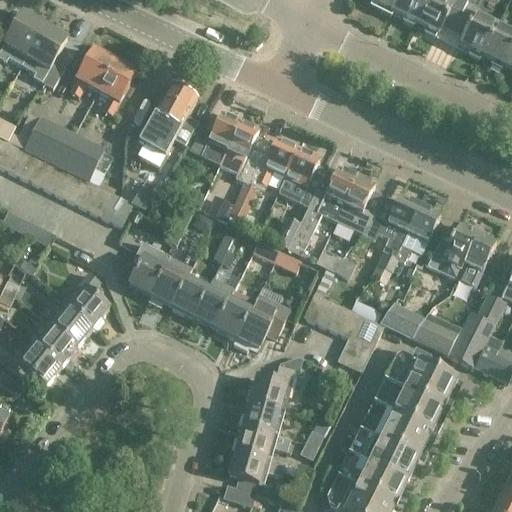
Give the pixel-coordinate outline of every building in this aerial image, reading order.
[(373,0),(370,6),(381,11),(380,13),(390,18),(391,16),(392,16),(400,0),(373,0)] [(400,0),(392,16),(403,22),(402,24),(411,29),(413,26),(415,27),(428,0),(400,0)] [(428,0),(415,27),(425,33),(424,35),(433,40),(435,37),(437,38),(441,30),(451,35),(465,7),(455,3),(456,0),(428,0)] [(468,0),(465,7),(451,35),(463,41),(458,49),(470,55),(469,57),(478,62),(479,59),(481,60),(496,29),(474,19),(477,13),(471,10),(476,0),(468,0)] [(0,38),(0,62),(5,66),(7,62),(20,69),(44,30),(21,17),(6,42),(0,38)] [(511,37),(496,29),(481,60),(492,65),(490,68),(500,72),(501,70),(503,71),(511,53),(511,37)] [(20,69),(34,77),(32,81),(52,93),(63,73),(52,67),(66,44),(44,30),(20,69)] [(84,91),(95,97),(113,65),(92,53),(68,96),(78,102),(84,91)] [(511,53),(503,71),(511,75),(511,53)] [(100,114),(111,120),(134,77),(113,65),(95,97),(106,104),(100,114)] [(158,172),(173,144),(184,150),(196,127),(185,121),(196,102),(169,87),(137,146),(143,149),(137,160),(158,172)] [(200,159),(219,168),(240,123),(225,116),(224,119),(220,117),(200,159)] [(6,146),(18,152),(21,153),(38,123),(27,118),(17,139),(11,136),(6,146)] [(30,158),(43,164),(55,170),(73,137),(39,121),(38,123),(21,153),(30,158)] [(240,123),(219,168),(237,177),(244,161),(257,135),(253,133),(255,130),(240,123)] [(90,187),(102,193),(112,198),(112,197),(115,192),(100,185),(103,180),(93,175),(104,153),(73,137),(55,170),(66,176),(78,182),(90,187)] [(265,190),(271,177),(283,183),(298,151),(284,144),(282,147),(275,143),(263,170),(261,173),(261,172),(254,185),(260,188),(265,190)] [(6,146),(0,158),(0,171),(7,175),(18,152),(6,146)] [(298,151),(283,183),(277,196),(308,210),(315,195),(320,185),(311,180),(319,163),(312,160),(313,157),(298,151)] [(7,175),(19,181),(30,158),(21,153),(18,152),(7,175)] [(19,181),(32,187),(43,164),(30,158),(19,181)] [(244,186),(254,166),(244,161),(237,177),(234,183),(243,187),(243,186),(244,186)] [(44,193),(55,170),(43,164),(32,187),(44,193)] [(261,173),(263,170),(254,166),(244,186),(258,193),(260,188),(254,185),(261,172),(261,173)] [(55,170),(44,193),(55,199),(66,176),(55,170)] [(309,211),(301,227),(300,227),(288,255),(300,260),(313,233),(320,219),(334,225),(356,178),(342,171),(341,174),(337,172),(324,200),(315,195),(308,210),(309,211)] [(55,199),(68,205),(78,182),(66,176),(55,199)] [(365,240),(375,219),(363,214),(374,189),(370,188),(371,185),(356,178),(334,225),(365,240)] [(68,205),(79,211),(90,187),(78,182),(68,205)] [(131,209),(144,215),(158,193),(144,184),(130,206),(132,207),(132,208),(131,209)] [(229,218),(243,225),(258,193),(244,186),(243,186),(243,187),(229,218)] [(79,211),(91,216),(102,193),(90,187),(79,211)] [(101,221),(112,198),(102,193),(91,216),(101,221)] [(112,197),(112,198),(101,221),(112,226),(123,203),(112,197)] [(394,262),(418,210),(398,201),(385,228),(396,234),(388,249),(386,248),(382,256),(394,262)] [(123,203),(112,226),(120,231),(132,208),(132,207),(123,203)] [(398,264),(400,265),(404,266),(409,255),(421,261),(439,220),(418,210),(394,262),(382,256),(375,270),(391,278),(398,264)] [(181,212),(170,233),(173,235),(167,246),(175,250),(180,239),(191,217),(181,212)] [(0,228),(25,240),(31,227),(6,215),(0,228)] [(272,247),(285,254),(288,255),(300,227),(299,226),(298,227),(284,221),(272,247)] [(49,252),(55,239),(31,227),(25,240),(49,252)] [(439,247),(428,271),(455,284),(462,269),(462,270),(477,238),(475,237),(476,234),(474,231),(468,228),(464,229),(463,231),(458,229),(447,252),(439,247)] [(477,238),(462,270),(472,274),(467,285),(475,289),(495,246),(491,244),(492,242),(491,239),(484,235),(481,237),(480,239),(477,238)] [(138,267),(127,289),(149,300),(164,270),(169,260),(141,246),(132,264),(138,267)] [(221,247),(215,260),(229,266),(235,253),(221,247)] [(273,268),(278,257),(256,247),(251,258),(273,268)] [(334,276),(341,262),(322,253),(315,267),(325,272),(334,276)] [(300,268),(278,257),(273,268),(295,278),(300,268)] [(164,270),(149,300),(171,310),(186,281),(191,272),(169,260),(164,270)] [(334,276),(325,272),(313,297),(322,302),(334,276)] [(511,273),(499,301),(511,306),(511,273)] [(86,277),(62,307),(61,308),(66,311),(92,332),(108,313),(90,298),(99,287),(86,277)] [(192,321),(207,292),(186,281),(171,310),(192,321)] [(207,292),(192,321),(214,332),(233,294),(212,283),(208,292),(207,292)] [(1,295),(13,301),(18,291),(6,285),(1,295)] [(233,294),(214,332),(235,342),(232,348),(233,348),(254,305),(233,294)] [(13,301),(1,295),(0,296),(0,306),(9,310),(13,301)] [(302,321),(312,326),(323,302),(322,302),(313,297),(302,321)] [(254,305),(233,348),(246,355),(249,349),(257,354),(264,341),(274,346),(280,333),(289,315),(258,298),(254,305)] [(459,333),(447,359),(472,372),(481,353),(499,318),(493,315),(498,304),(486,298),(476,320),(468,316),(459,333)] [(312,326),(324,332),(335,308),(323,302),(312,326)] [(379,326),(411,342),(423,323),(391,307),(379,326)] [(324,332),(335,337),(346,313),(335,308),(324,332)] [(76,352),(92,332),(66,311),(58,321),(56,319),(48,329),(50,331),(76,352)] [(347,343),(352,330),(358,318),(346,313),(335,337),(347,343)] [(427,317),(423,323),(411,342),(447,359),(459,333),(427,317)] [(383,330),(358,318),(352,330),(377,342),(383,330)] [(347,343),(371,354),(372,354),(377,342),(352,330),(347,343)] [(60,372),(76,352),(50,331),(43,340),(40,338),(32,349),(60,372)] [(371,354),(347,343),(341,354),(366,365),(371,354)] [(45,391),(60,372),(32,349),(18,366),(7,357),(0,365),(0,366),(29,390),(35,383),(45,391)] [(511,368),(481,353),(472,372),(506,388),(511,376),(511,368)] [(360,377),(366,365),(341,354),(336,365),(360,377)] [(383,384),(442,413),(456,384),(426,370),(430,364),(413,356),(411,362),(397,355),(383,384)] [(254,381),(247,406),(283,416),(293,380),(296,381),(302,363),(297,361),(278,368),(277,370),(273,386),(254,381)] [(322,372),(321,373),(316,385),(343,397),(349,385),(322,372)] [(0,377),(0,389),(5,392),(10,382),(1,376),(0,377)] [(22,391),(10,382),(5,392),(18,399),(22,391)] [(431,436),(442,413),(383,384),(372,406),(431,436)] [(247,406),(241,430),(276,440),(283,416),(247,406)] [(417,463),(431,436),(372,406),(358,434),(417,463)] [(241,430),(234,454),(270,464),(273,453),(286,456),(289,457),(292,449),(288,448),(289,443),(276,440),(241,430)] [(311,434),(304,448),(316,454),(323,441),(311,434)] [(347,457),(406,486),(417,463),(358,434),(347,457)] [(298,458),(299,459),(311,464),(316,454),(304,448),(298,458)] [(234,454),(227,480),(237,483),(235,492),(255,498),(255,500),(260,501),(278,507),(281,499),(266,494),(267,489),(263,488),(266,477),(281,481),(283,476),(301,483),(304,476),(285,468),(270,464),(234,454)] [(394,509),(406,486),(347,457),(336,480),(394,509)] [(511,502),(511,475),(500,497),(511,502)] [(393,511),(394,509),(336,480),(325,502),(328,511),(393,511)] [(226,490),(222,502),(251,511),(252,509),(257,510),(260,501),(255,500),(255,498),(235,492),(226,490)] [(511,511),(511,502),(500,497),(493,511),(511,511)]
